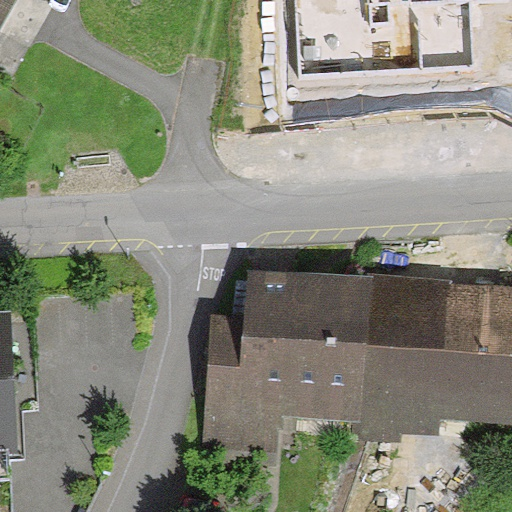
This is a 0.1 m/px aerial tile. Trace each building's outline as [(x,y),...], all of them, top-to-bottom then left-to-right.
[(0,0),(0,37),(20,0),(0,0)] [(511,0),(296,0),(302,120),(511,110),(511,0)] [(371,277),(370,287),(354,428),(353,441),(399,444),(401,436),(441,439),(443,424),(511,430),(511,293),(453,288),(453,284),(371,277)] [(302,283),(249,279),(245,322),(217,319),(204,460),(278,466),(280,434),(285,434),(286,423),(354,428),(370,287),(302,283)] [(19,462),(13,319),(0,319),(0,487),(11,487),(10,462),(19,462)]
